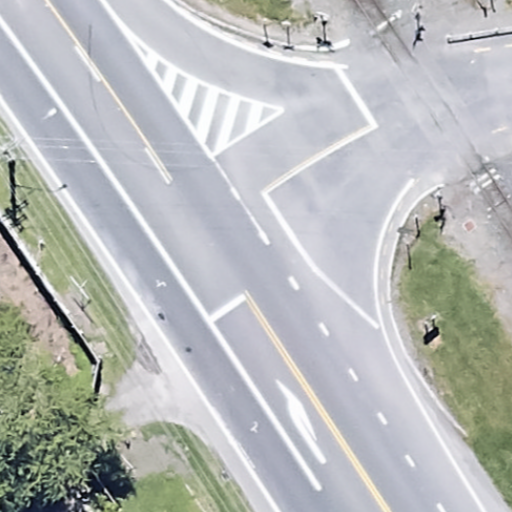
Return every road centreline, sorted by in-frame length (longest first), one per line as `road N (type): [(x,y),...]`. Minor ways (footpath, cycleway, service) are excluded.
road 1 (tertiary): [(511,87),(375,133),(192,250)]
road 2 (trunk): [(361,511),(192,250)]
road 3 (trunk): [(192,250),(18,0)]
